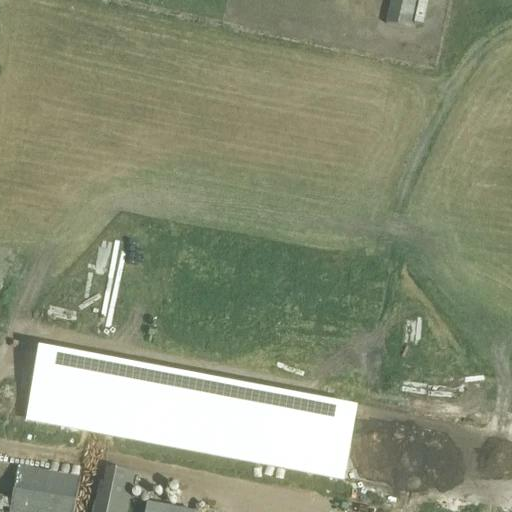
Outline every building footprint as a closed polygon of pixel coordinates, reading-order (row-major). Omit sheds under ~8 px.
[(391,0),(386,24),(409,29),(415,0),(391,0)] [(417,0),(414,16),(423,18),(427,0),(417,0)] [(343,478),(354,419),(40,359),(28,418),(343,478)] [(126,511),(134,474),(103,467),(93,511),(126,511)] [(13,500),(0,498),(0,507),(11,509),(10,511),(71,511),(78,478),(19,468),(13,500)]
